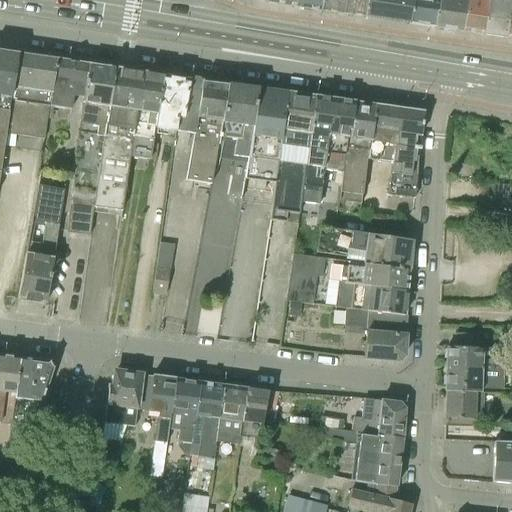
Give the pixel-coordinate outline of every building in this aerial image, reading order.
[(299,0),(299,8),(321,11),(322,0),(299,0)] [(322,0),(321,11),(343,14),(345,0),(322,0)] [(345,0),(343,14),(364,18),(367,0),(345,0)] [(367,0),(364,18),(389,21),(411,24),(414,0),(367,0)] [(414,0),(411,24),(435,28),(438,0),(414,0)] [(462,32),(466,0),(438,0),(435,28),(462,32)] [(466,0),(462,32),(484,35),(488,0),(466,0)] [(511,0),(488,0),(484,35),(506,38),(511,0)] [(0,171),(16,55),(0,52),(0,171)] [(55,60),(16,55),(10,101),(4,146),(43,151),(49,107),(55,60)] [(73,97),(83,99),(87,65),(55,60),(49,107),(71,110),(73,97)] [(93,208),(112,69),(87,65),(83,99),(71,170),(74,171),(71,193),(66,233),(89,236),(93,208)] [(121,212),(129,157),(141,74),(112,69),(93,208),(121,212)] [(150,160),(154,134),(165,77),(141,74),(129,157),(150,160)] [(165,131),(175,132),(178,117),(183,118),(189,81),(165,77),(154,134),(165,136),(165,131)] [(177,140),(192,142),(204,82),(201,82),(201,83),(189,81),(183,118),(178,117),(175,132),(178,133),(177,140)] [(215,159),(217,159),(227,86),(204,82),(192,142),(186,180),(211,185),(214,165),(215,159)] [(248,163),(248,159),(257,90),(227,86),(217,159),(248,163)] [(288,94),(257,90),(248,159),(248,163),(245,179),(245,181),(252,182),(251,191),(262,192),(263,184),(274,185),(279,142),(288,94)] [(297,224),(304,175),(315,98),(288,94),(279,142),(274,185),(268,238),(282,239),(284,223),(297,224)] [(322,178),(323,170),(332,100),(315,98),(304,175),(322,178)] [(323,170),(342,173),(354,103),(332,100),(323,170)] [(360,204),(366,160),(374,106),(354,103),(342,173),(339,201),(360,204)] [(379,161),(392,163),(401,109),(374,106),(366,160),(378,162),(379,161)] [(387,197),(414,199),(415,177),(416,177),(420,136),(423,112),(401,109),(392,163),(387,197)] [(49,187),(38,186),(17,300),(46,303),(64,190),(63,190),(65,176),(41,172),(40,179),(50,181),(49,187)] [(501,198),(503,185),(481,183),(480,196),(501,198)] [(511,209),(501,209),(500,218),(511,218),(511,209)] [(362,264),(363,265),(408,270),(410,241),(319,227),(315,253),(354,258),(354,260),(362,261),(362,264)] [(152,294),(165,296),(174,245),(159,243),(152,294)] [(290,273),(316,276),(319,258),(293,254),(290,273)] [(345,283),(405,291),(408,270),(363,265),(363,269),(347,267),(345,283)] [(316,276),(290,273),(285,300),(312,304),(316,276)] [(345,309),(403,316),(405,291),(345,283),(330,281),(326,308),(345,309)] [(365,336),(363,357),(363,359),(397,361),(403,356),(406,316),(403,316),(345,309),(343,334),(365,336)] [(446,368),(503,370),(503,358),(492,358),(492,349),(482,349),(483,335),(455,333),(454,348),(446,348),(446,368)] [(5,393),(15,395),(20,359),(0,355),(0,423),(1,424),(5,393)] [(16,476),(52,368),(49,363),(20,359),(15,395),(3,472),(16,476)] [(445,392),(480,393),(481,390),(502,390),(503,370),(446,368),(445,392)] [(134,428),(136,411),(141,375),(118,372),(113,375),(112,388),(108,387),(104,424),(134,428)] [(167,444),(168,430),(174,379),(141,375),(136,411),(158,413),(149,477),(161,478),(165,444),(167,444)] [(191,444),(191,440),(198,382),(174,379),(168,430),(178,431),(177,442),(191,444)] [(217,430),(223,386),(198,382),(191,440),(199,441),(197,457),(199,457),(199,463),(209,464),(210,459),(213,460),(217,430)] [(217,430),(239,433),(246,389),(223,386),(217,430)] [(253,439),(258,440),(268,392),(246,389),(239,433),(238,446),(252,447),(253,439)] [(444,418),(473,420),(482,420),(483,393),(480,393),(445,392),(444,418)] [(356,434),(400,440),(403,408),(398,403),(363,400),(360,419),(352,418),(350,433),(356,434)] [(366,484),(395,487),(400,440),(356,434),(350,481),(366,484)] [(511,484),(511,442),(493,443),(492,483),(511,484)] [(262,478),(274,482),(277,473),(265,469),(262,478)] [(408,511),(410,505),(394,500),(395,487),(366,484),(365,493),(350,490),(346,508),(364,511),(408,511)] [(284,511),(326,511),(329,503),(289,493),(284,511)] [(205,511),(208,498),(184,494),(182,508),(181,508),(180,511),(205,511)] [(64,511),(96,511),(97,508),(88,505),(69,499),(64,511)]
